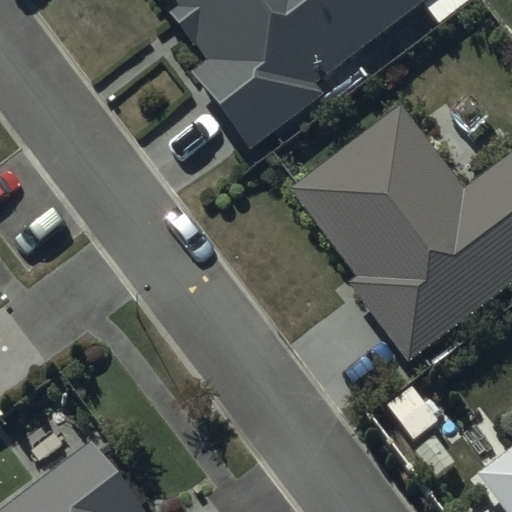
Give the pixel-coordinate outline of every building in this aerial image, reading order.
[(150,0),(206,73),(191,83),(247,161),(325,105),(315,91),(423,15),(436,33),(476,4),(472,0),(150,0)] [(404,119),(292,201),(356,288),(348,294),(406,374),(511,297),(511,163),(463,200),(404,119)] [(425,385),(387,413),(414,449),(451,421),(425,385)] [(132,511),(91,457),(17,511),(132,511)] [(511,511),(511,458),(477,485),(498,511),(511,511)]
